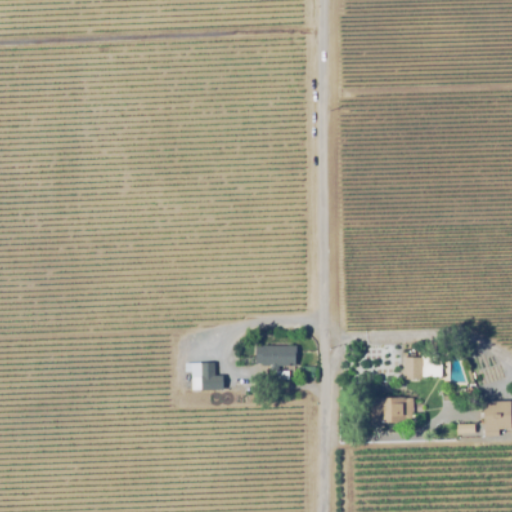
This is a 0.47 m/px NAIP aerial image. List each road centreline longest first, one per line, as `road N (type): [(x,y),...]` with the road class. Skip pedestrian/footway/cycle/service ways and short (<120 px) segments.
road 1 (residential): [(322,511),(326,0)]
road 2 (track): [(326,31),(0,39)]
